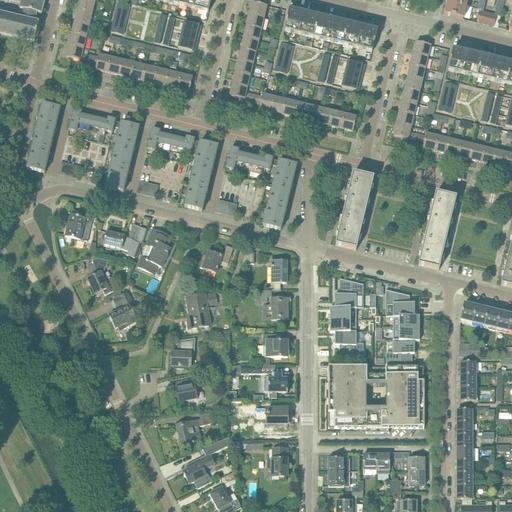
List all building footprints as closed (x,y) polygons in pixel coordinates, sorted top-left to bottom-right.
[(24,11),(22,20),(34,23),(36,13),(41,14),(44,0),(21,0),(19,10),(24,11)] [(84,0),(79,0),(77,11),(92,14),(94,2),(84,0)] [(180,0),(179,5),(208,12),(211,0),(180,0)] [(463,20),(467,0),(446,0),(446,3),(447,3),(444,15),(463,20)] [(483,12),(485,0),(479,0),(476,11),(480,12),(483,12)] [(497,0),(494,15),(496,16),(500,17),(504,0),(497,0)] [(252,3),(249,15),(264,18),(266,7),(252,3)] [(77,11),(74,22),(89,26),(92,14),(77,11)] [(301,15),(289,12),(284,31),(313,38),(318,19),(306,16),(307,14),(301,13),(301,15)] [(480,12),(477,23),(485,25),(488,14),(483,12),(480,12)] [(0,34),(34,42),(39,24),(34,23),(22,20),(0,14),(0,34)] [(488,14),(485,25),(493,27),(496,16),(494,15),(488,14)] [(249,15),(246,26),(261,30),(264,18),(249,15)] [(318,19),(313,38),(342,45),(347,26),(335,23),(336,21),(330,20),(330,22),(318,19)] [(74,22),(71,34),(86,37),(89,26),(74,22)] [(184,22),(182,31),(199,35),(201,26),(184,22)] [(246,26),(243,38),(258,42),(261,30),(246,26)] [(342,45),(372,52),(377,33),(364,30),(365,28),(359,27),(359,29),(347,26),(342,45)] [(182,31),(180,39),(197,43),(199,35),(182,31)] [(71,34),(68,46),(83,49),(86,37),(71,34)] [(243,38),(241,50),(255,54),(258,42),(243,38)] [(180,39),(177,48),(195,52),(197,43),(180,39)] [(427,58),(430,46),(416,42),(413,54),(427,58)] [(139,43),(137,49),(149,52),(150,46),(139,43)] [(98,58),(82,54),(83,49),(68,46),(66,57),(80,61),(80,60),(96,64),(98,58)] [(150,46),(149,52),(161,55),(162,49),(150,46)] [(162,49),(161,55),(172,58),(174,52),(162,49)] [(241,50),(238,62),(252,65),(255,54),(241,50)] [(447,71),(477,78),(481,58),(470,56),(470,54),(465,53),(464,54),(452,51),(447,71)] [(174,52),(172,58),(184,61),(186,55),(174,52)] [(410,66),(424,70),(427,58),(413,54),(410,66)] [(98,55),(98,58),(96,64),(95,70),(107,73),(110,58),(98,55)] [(107,73),(118,76),(122,61),(110,58),(107,73)] [(477,78),(506,85),(511,65),(499,62),(499,61),(494,60),(494,61),(481,58),(477,78)] [(134,64),(122,61),(118,76),(130,79),(134,64)] [(347,61),(345,70),(362,74),(365,65),(347,61)] [(437,73),(443,74),(445,62),(439,61),(437,73)] [(238,62),(235,73),(249,77),(252,65),(238,62)] [(130,79),(142,81),(145,67),(134,64),(130,79)] [(407,78),(422,81),(424,70),(410,66),(407,78)] [(157,70),(145,67),(142,81),(154,84),(157,70)] [(170,69),(169,72),(165,87),(177,90),(181,75),(175,74),(176,70),(170,69)] [(154,84),(165,87),(169,72),(157,70),(154,84)] [(345,70),(343,78),(360,83),(362,74),(345,70)] [(235,73),(232,85),(247,89),(249,77),(235,73)] [(434,84),(440,86),(443,74),(437,73),(434,84)] [(192,78),(181,75),(177,90),(189,93),(192,78)] [(343,78),(341,87),(358,91),(360,83),(343,78)] [(404,89),(419,93),(422,81),(407,78),(404,89)] [(244,100),(244,99),(260,103),(261,98),(245,94),(247,89),(232,85),(229,97),(244,100)] [(401,101),(416,105),(419,93),(404,89),(401,101)] [(261,98),(260,103),(259,109),(270,112),(274,98),(262,95),(261,98)] [(270,112),(282,115),(286,101),(274,98),(270,112)] [(282,115),(294,118),(297,103),(286,101),(282,115)] [(399,113),(413,116),(416,105),(401,101),(399,113)] [(294,118),(305,121),(309,106),(297,103),(294,118)] [(55,131),(60,109),(42,105),(37,127),(55,131)] [(305,121),(317,124),(321,109),(309,106),(305,121)] [(317,124),(329,126),(332,112),(321,109),(317,124)] [(91,117),(87,116),(80,114),(81,112),(73,111),(73,112),(72,116),(71,120),(68,131),(76,132),(76,130),(80,131),(83,132),(99,136),(104,137),(105,131),(112,133),(113,128),(119,129),(120,124),(115,123),(115,121),(108,119),(107,121),(101,119),(97,118),(91,117)] [(329,126),(341,129),(344,115),(332,112),(329,126)] [(396,124),(410,128),(413,116),(399,113),(396,124)] [(352,132),(356,118),(344,115),(341,129),(352,132)] [(133,150),(134,146),(139,128),(122,124),(122,125),(120,124),(119,129),(115,145),(133,150)] [(425,137),(409,133),(410,128),(396,124),(393,136),(408,140),(408,139),(424,143),(425,137)] [(49,152),(50,152),(55,131),(37,127),(31,148),(49,152)] [(155,149),(162,151),(165,135),(159,133),(159,131),(152,130),(147,150),(155,151),(155,149)] [(422,149),(434,152),(438,137),(426,134),(425,137),(424,143),(422,149)] [(162,151),(176,154),(180,138),(165,135),(162,151)] [(446,155),(449,140),(438,137),(434,152),(446,155)] [(184,150),(191,152),(193,142),(194,140),(186,138),(186,140),(180,138),(176,154),(182,156),(184,150)] [(458,157),(461,143),(449,140),(446,155),(458,157)] [(193,142),(192,147),(198,149),(197,153),(194,165),(212,169),(213,165),(217,147),(208,145),(199,143),(193,142)] [(469,160),(473,146),(461,143),(458,157),(469,160)] [(110,167),(128,171),(133,150),(115,145),(110,167)] [(481,163),(484,149),(473,146),(469,160),(481,163)] [(31,148),(27,168),(26,169),(44,174),(49,152),(31,148)] [(231,148),(229,154),(226,169),(233,171),(234,169),(240,170),(244,154),(238,152),(238,150),(231,148)] [(492,166),(496,151),(484,149),(481,163),(492,166)] [(504,169),(508,154),(496,151),(492,166),(504,169)] [(258,157),(254,156),(244,154),(240,170),(254,173),(258,157)] [(270,171),(272,161),(273,159),(265,157),(265,159),(258,157),(254,173),(261,175),(263,169),(270,171)] [(272,161),(271,166),(277,167),(275,172),(273,184),(291,188),(291,187),(292,184),(296,166),(278,162),(272,161)] [(58,175),(64,176),(67,165),(61,163),(58,175)] [(64,176),(70,178),(73,166),(67,165),(64,176)] [(207,190),(212,169),(194,165),(189,186),(207,190)] [(70,178),(76,179),(79,167),(73,166),(70,178)] [(110,167),(105,188),(123,193),(128,171),(110,167)] [(352,174),(344,210),(364,215),(373,179),(352,174)] [(136,194),(143,195),(145,183),(139,182),(136,194)] [(143,195),(149,197),(152,185),(145,183),(143,195)] [(286,209),(286,207),(291,188),(273,184),(268,205),(286,209)] [(149,197),(155,198),(158,187),(152,185),(149,197)] [(202,212),(207,190),(189,186),(184,208),(202,212)] [(435,194),(426,230),(447,235),(456,199),(435,194)] [(215,213),(221,214),(224,202),(218,201),(215,213)] [(221,214),(227,216),(230,204),(224,202),(221,214)] [(227,216),(234,217),(237,205),(230,204),(227,216)] [(268,205),(262,227),(280,231),(286,209),(268,205)] [(364,215),(344,210),(335,246),(356,251),(364,215)] [(70,216),(65,237),(78,240),(77,242),(84,244),(84,242),(87,243),(92,222),(89,221),(91,215),(79,212),(78,218),(70,216)] [(128,239),(124,237),(106,233),(103,246),(121,250),(121,248),(136,241),(135,240),(139,227),(133,225),(128,239)] [(139,227),(135,240),(136,241),(121,248),(121,250),(128,252),(126,256),(135,259),(140,244),(141,244),(146,230),(139,227)] [(154,249),(148,262),(142,259),(137,268),(153,275),(157,266),(161,268),(169,249),(167,248),(171,238),(153,230),(146,246),(154,249)] [(426,230),(424,239),(418,266),(438,271),(447,235),(426,230)] [(223,258),(221,257),(219,262),(228,265),(233,249),(226,247),(223,258)] [(511,250),(509,250),(507,259),(500,286),(511,288),(511,250)] [(215,274),(219,262),(221,257),(208,252),(205,261),(202,260),(199,268),(202,270),(215,274)] [(245,252),(241,265),(254,265),(254,254),(245,252)] [(91,277),(87,279),(91,287),(89,288),(92,296),(95,295),(102,292),(105,296),(115,291),(109,279),(108,280),(106,281),(102,273),(104,272),(105,268),(106,268),(108,262),(96,259),(92,261),(92,262),(94,266),(89,269),(88,269),(91,277)] [(280,284),(287,284),(287,262),(280,262),(280,261),(271,259),(271,267),(270,267),(270,268),(273,268),(273,276),(271,276),(271,277),(273,277),(273,284),(271,284),(273,284),(273,291),(271,291),(281,291),(280,291),(280,284)] [(334,308),(330,308),(330,333),(335,333),(335,346),(339,346),(340,346),(340,355),(339,355),(339,357),(363,357),(363,355),(362,355),(362,346),(356,346),(356,345),(356,333),(356,309),(356,296),(362,296),(362,287),(363,287),(363,285),(339,280),(339,281),(340,282),(340,295),(339,295),(334,295),(334,308)] [(271,291),(260,291),(260,303),(266,303),(266,298),(271,298),(271,291)] [(385,291),(385,293),(387,293),(387,305),(393,305),(393,318),(393,341),(393,353),(393,354),(387,354),(387,364),(385,364),(385,366),(412,365),(412,364),(411,364),(411,355),(412,355),(414,355),(414,342),(419,342),(419,329),(419,317),(414,317),(414,304),(409,304),(408,304),(408,298),(409,298),(409,297),(385,291)] [(113,314),(109,316),(115,329),(117,328),(127,323),(129,326),(136,322),(135,319),(139,317),(133,305),(127,294),(122,296),(119,298),(113,301),(117,307),(122,304),(125,309),(113,314)] [(205,295),(186,298),(189,316),(186,316),(189,330),(209,327),(206,306),(216,304),(215,297),(205,299),(205,295)] [(287,303),(287,300),(272,300),(272,307),(263,307),(263,321),(287,321),(287,307),(289,307),(289,303),(287,303)] [(459,321),(472,324),(476,307),(463,305),(459,321)] [(488,310),(476,307),(472,324),(484,327),(488,310)] [(484,327),(496,330),(500,313),(488,310),(484,327)] [(511,316),(500,313),(496,330),(508,332),(511,316)] [(275,335),(263,335),(263,347),(263,358),(263,366),(263,367),(266,366),(270,366),(270,358),(276,358),(287,358),(287,342),(281,342),(281,335),(275,335)] [(170,368),(190,369),(190,367),(192,368),(192,362),(190,362),(190,357),(194,357),(195,341),(177,343),(179,355),(171,354),(170,368)] [(460,363),(460,376),(475,376),(475,363),(460,363)] [(259,375),(259,367),(240,367),(240,375),(259,375)] [(328,368),(328,429),(366,429),(366,434),(381,434),(383,434),(383,432),(388,432),(388,434),(389,434),(389,429),(423,429),(423,368),(328,368)] [(281,374),(276,374),(266,374),(266,375),(266,380),(264,380),(264,392),(269,392),(269,399),(277,399),(277,393),(286,393),(288,393),(288,391),(287,391),(287,380),(288,380),(288,374),(281,374)] [(475,389),(475,376),(460,376),(460,389),(475,389)] [(175,390),(178,404),(197,400),(195,386),(200,385),(199,379),(168,385),(169,390),(169,391),(175,390)] [(475,402),(475,389),(460,389),(460,402),(475,402)] [(251,402),(228,402),(228,415),(238,414),(238,411),(251,410),(251,402)] [(267,410),(256,410),(256,416),(256,432),(267,432),(267,426),(269,426),(269,427),(275,427),(275,426),(287,426),(287,410),(278,410),(272,410),(267,410)] [(211,411),(199,413),(200,420),(212,418),(211,411)] [(456,424),(471,424),(471,411),(456,411),(456,424)] [(190,422),(175,426),(181,447),(201,442),(199,432),(198,428),(213,424),(212,418),(200,420),(190,422)] [(471,424),(456,424),(456,437),(471,436),(474,436),(474,431),(471,431),(471,424)] [(457,449),(471,449),(471,436),(456,437),(457,449)] [(208,461),(211,459),(209,456),(228,447),(227,439),(202,449),(205,456),(208,461)] [(272,460),(267,460),(267,470),(272,470),(272,478),(287,478),(287,449),(272,449),(272,460)] [(457,462),(471,462),(471,449),(457,449),(457,462)] [(376,455),(363,455),(363,458),(363,470),(363,473),(363,475),(376,475),(376,473),(376,455)] [(389,455),(376,455),(376,473),(376,475),(389,475),(389,471),(389,455)] [(209,484),(203,471),(214,465),(211,459),(208,461),(205,456),(188,465),(190,470),(183,473),(189,485),(194,483),(197,490),(196,490),(197,491),(212,483),(211,483),(209,484)] [(402,472),(408,472),(424,472),(424,459),(409,459),(409,456),(402,456),(402,459),(402,472)] [(349,459),(328,459),(328,472),(348,472),(349,472),(349,459)] [(457,475),(471,475),(471,462),(457,462),(457,475)] [(348,487),(348,472),(328,472),(328,487),(343,487),(348,487)] [(424,472),(408,472),(409,487),(424,487),(424,472)] [(235,482),(233,473),(219,480),(223,487),(235,482)] [(471,475),(457,475),(457,487),(471,487),(471,475)] [(457,500),(461,500),(472,500),(471,487),(457,487),(457,500)] [(234,494),(226,498),(221,488),(209,495),(218,511),(235,511),(241,509),(240,506),(234,494)] [(350,502),(336,502),(336,511),(357,511),(357,507),(357,502),(357,500),(352,500),(352,499),(350,499),(350,502)] [(461,507),(460,511),(476,511),(476,507),(472,507),(472,500),(461,500),(461,507)] [(415,511),(416,502),(395,501),(395,507),(401,507),(400,511),(415,511)] [(487,503),(487,507),(476,507),(476,511),(491,511),(491,503),(487,503)] [(499,503),(499,511),(511,511),(511,506),(504,507),(504,503),(499,503)]
